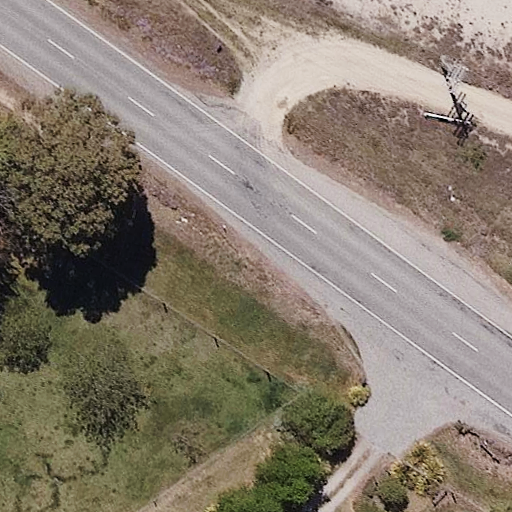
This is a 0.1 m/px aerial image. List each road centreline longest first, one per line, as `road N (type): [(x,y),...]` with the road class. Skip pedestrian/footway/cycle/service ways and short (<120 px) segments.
road 1 (tertiary): [(0,6),(511,376)]
road 2 (track): [(221,163),(273,90),(342,46),(511,118)]
